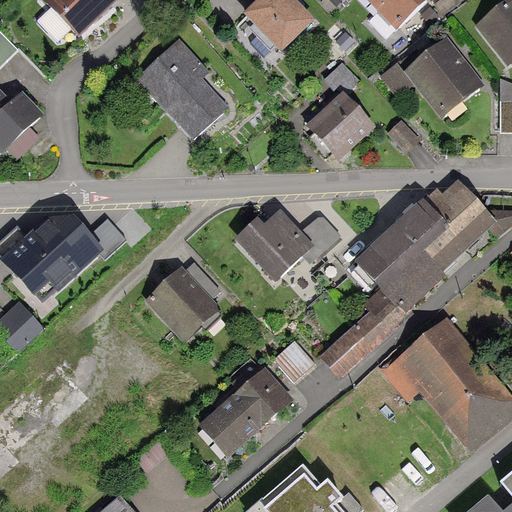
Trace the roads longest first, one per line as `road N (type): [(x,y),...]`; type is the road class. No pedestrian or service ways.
road 1 (residential): [(511,176),(75,192)]
road 2 (residential): [(75,192),(64,109),(70,81),(172,0)]
